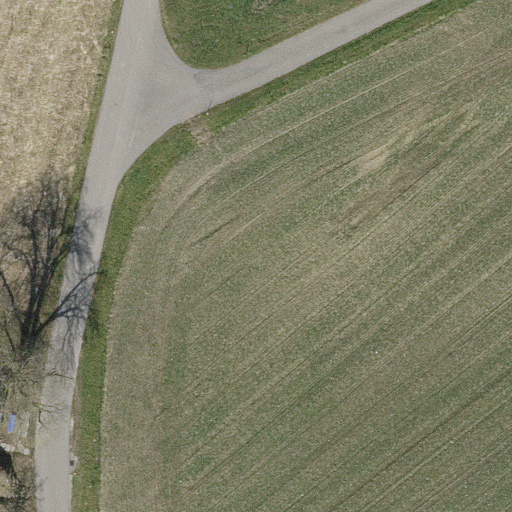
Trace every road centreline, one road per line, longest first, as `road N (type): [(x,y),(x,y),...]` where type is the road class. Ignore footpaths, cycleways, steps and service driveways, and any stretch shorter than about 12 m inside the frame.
road 1 (track): [(114,145),(72,332),(57,442),(59,511)]
road 2 (track): [(417,0),(114,145)]
road 3 (track): [(148,0),(114,145)]
